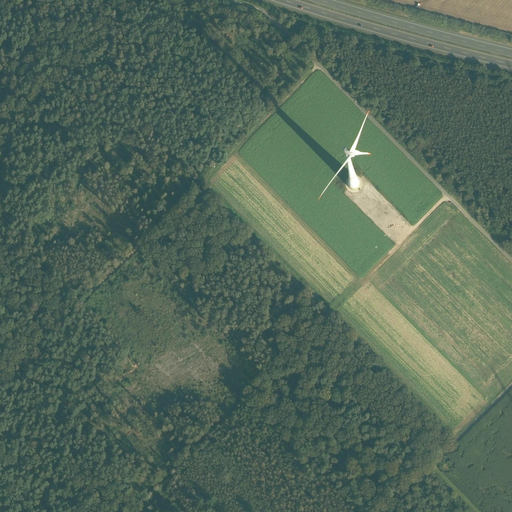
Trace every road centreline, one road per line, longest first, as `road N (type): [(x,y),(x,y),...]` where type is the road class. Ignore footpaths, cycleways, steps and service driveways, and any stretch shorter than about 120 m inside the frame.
road 1 (track): [(447,195),(126,511)]
road 2 (track): [(317,64),(44,341)]
road 3 (motorway): [(288,0),(511,64)]
road 4 (track): [(0,192),(41,0)]
road 5 (motorway): [(511,51),(322,0)]
road 6 (track): [(447,195),(317,64)]
road 7 (unclassified): [(511,384),(383,511)]
